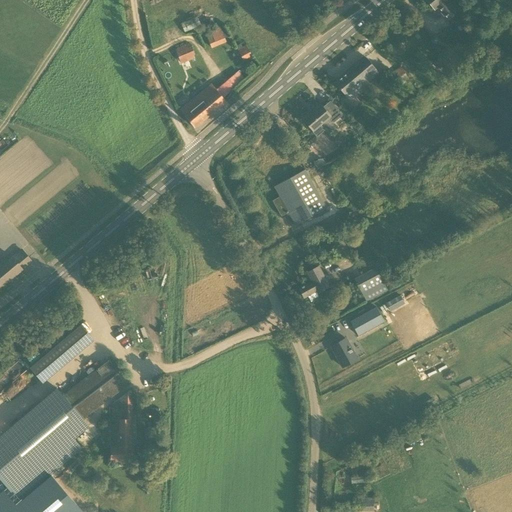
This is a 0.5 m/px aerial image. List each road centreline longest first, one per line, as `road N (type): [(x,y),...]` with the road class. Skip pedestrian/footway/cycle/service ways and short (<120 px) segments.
road 1 (unclassified): [(312,511),(315,429),(302,358),(196,159)]
road 2 (primary): [(0,326),(196,159)]
road 3 (primary): [(196,159),(382,0)]
road 4 (track): [(133,0),(157,85),(189,146)]
road 5 (track): [(85,0),(0,131)]
